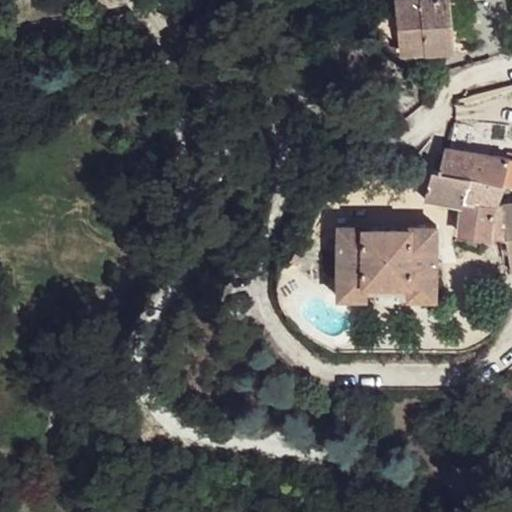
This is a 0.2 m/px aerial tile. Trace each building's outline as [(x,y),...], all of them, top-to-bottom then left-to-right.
[(396,0),(402,52),(427,50),(422,0),(396,0)] [(454,2),(453,0),(422,0),(427,50),(457,48),(454,2)] [(362,45),(354,31),(332,44),(348,72),(370,59),(369,57),(362,45)] [(362,45),(369,57),(382,50),(375,37),(362,45)] [(434,168),(425,196),(464,203),(461,230),(458,230),(457,237),(468,240),(467,242),(483,244),(485,234),(508,237),(502,205),(497,205),(500,191),(502,185),(510,157),(447,147),(439,169),(434,168)] [(502,185),(511,186),(511,156),(510,157),(502,185)] [(511,260),(511,203),(502,205),(508,237),(511,260)] [(339,295),(365,295),(368,281),(410,280),(410,294),(437,294),(437,223),(410,224),(410,225),(368,226),(368,223),(340,223),(339,295)]
